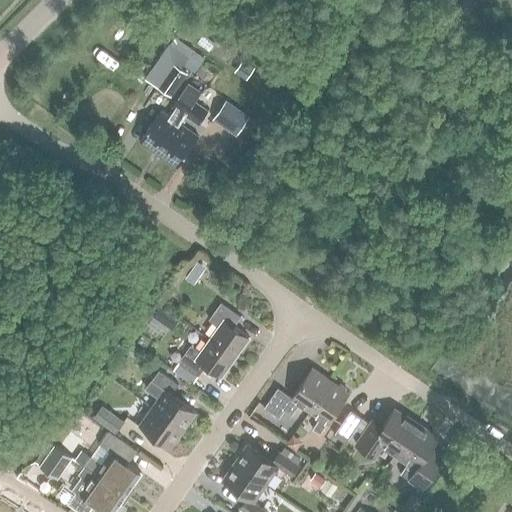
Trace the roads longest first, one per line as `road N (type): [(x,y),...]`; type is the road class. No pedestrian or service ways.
road 1 (residential): [(303,313),(0,111)]
road 2 (residential): [(511,454),(303,313)]
road 3 (residential): [(162,511),(303,313)]
